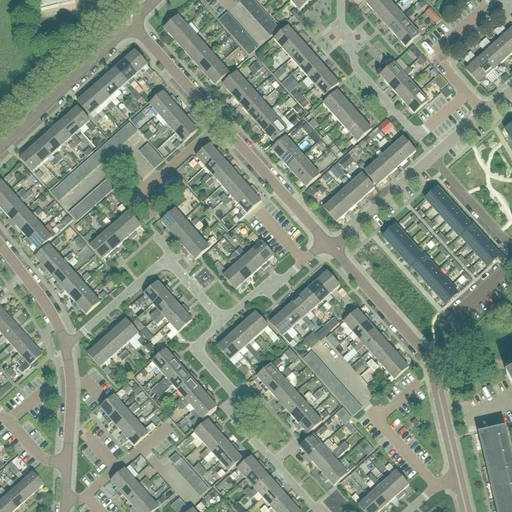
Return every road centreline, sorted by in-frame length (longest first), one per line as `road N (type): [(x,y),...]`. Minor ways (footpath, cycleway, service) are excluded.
road 1 (residential): [(456,470),(428,358),(333,249)]
road 2 (residential): [(320,511),(226,410),(237,397),(199,350),(221,321)]
road 3 (residential): [(342,0),(355,65),(415,134),(466,93)]
road 4 (residential): [(0,147),(134,28)]
road 5 (residential): [(324,241),(219,124)]
road 6 (residential): [(436,488),(379,420),(416,385)]
road 7 (residential): [(169,257),(66,345)]
road 8 (residential): [(333,249),(431,158)]
road 9 (residential): [(466,93),(433,53),(492,0)]
road 10 (residential): [(219,124),(134,28)]
road 11 (residential): [(511,249),(431,158)]
